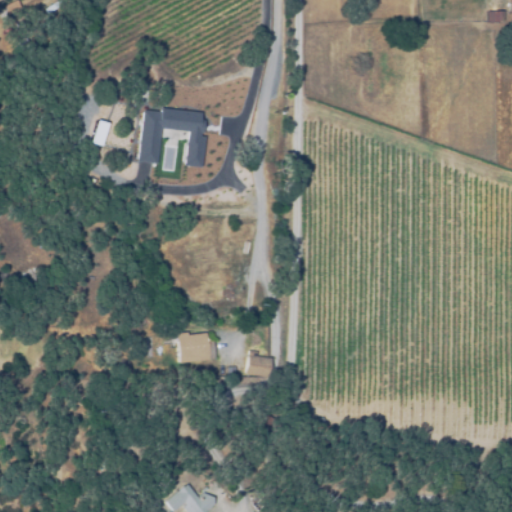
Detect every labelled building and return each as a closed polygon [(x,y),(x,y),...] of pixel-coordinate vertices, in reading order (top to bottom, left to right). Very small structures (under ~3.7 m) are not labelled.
[(486,10),(504,10),(503,21),(486,21),(486,10)] [(279,77),(279,105),(271,106),(271,96),(266,96),(266,77),(271,77),(279,77)] [(144,90),(143,100),(130,99),(131,88),(144,90)] [(272,115),(272,123),(263,123),(263,114),(272,115)] [(140,126),(161,128),(158,165),(137,164),(140,126)] [(180,362),(177,333),(191,332),(191,334),(208,332),(209,340),(215,340),(217,359),(180,362)] [(246,375),(250,352),(254,353),(254,355),(268,357),(265,378),(246,375)] [(167,511),(162,505),(186,487),(196,501),(203,496),(212,509),(207,511),(184,511),(183,510),(185,509),(183,506),(175,511),(167,511)]
